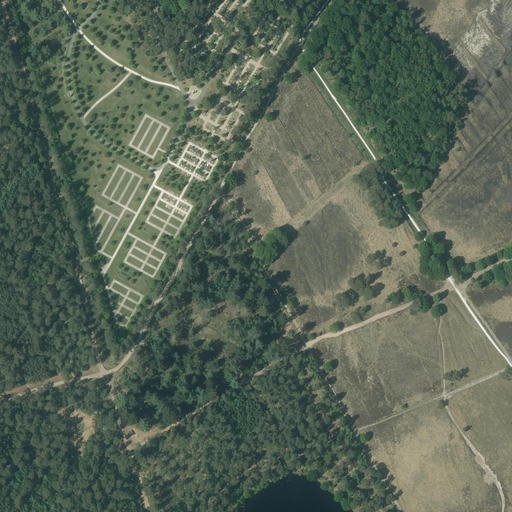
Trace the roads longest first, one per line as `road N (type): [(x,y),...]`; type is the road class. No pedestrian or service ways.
road 1 (track): [(2,0),(105,375)]
road 2 (track): [(221,190),(140,337),(105,375)]
road 3 (track): [(130,451),(307,345)]
road 4 (track): [(307,345),(400,511)]
road 5 (track): [(307,345),(221,190)]
road 6 (track): [(299,40),(221,190)]
road 7 (track): [(454,286),(307,345)]
